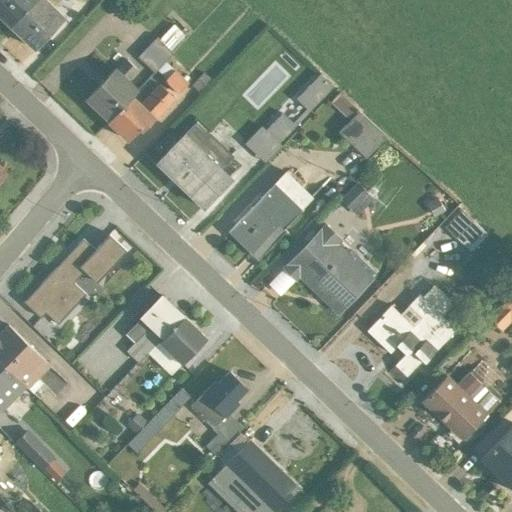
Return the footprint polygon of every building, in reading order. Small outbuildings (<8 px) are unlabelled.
[(0,0),(0,19),(9,28),(34,0),(0,0)] [(34,0),(9,28),(33,51),(64,18),(52,6),(57,0),(34,0)] [(183,36),(172,25),(158,39),(155,38),(137,57),(153,72),(171,53),(169,50),(183,36)] [(136,71),(124,59),(115,68),(114,67),(83,100),(106,122),(137,89),(128,80),(136,71)] [(187,83),(164,61),(156,70),(165,79),(164,81),(177,94),(187,83)] [(320,70),(297,96),(312,110),(335,84),(320,70)] [(209,79),(203,73),(188,89),(194,94),(209,79)] [(132,95),(106,122),(126,141),(137,129),(141,132),(173,99),(158,84),(139,102),(132,95)] [(385,136),(339,93),(329,103),(349,122),(338,133),(364,158),(385,136)] [(281,107),(248,143),(265,159),(299,123),(281,107)] [(154,163),(201,208),(232,178),(220,166),(223,164),(222,163),(231,155),(196,121),(185,133),(183,132),(154,163)] [(282,228),(311,198),(285,172),(228,232),(257,259),(284,230),(282,228)] [(371,199),(355,183),(339,199),(356,215),(371,199)] [(444,212),(436,199),(427,204),(434,218),(444,212)] [(485,234),(460,210),(443,228),(469,252),(485,234)] [(371,276),(374,273),(350,250),(347,252),(338,244),(342,240),(323,223),(281,268),(282,269),(267,283),(280,296),(295,282),(298,279),(337,314),(372,278),(371,276)] [(22,303),(39,319),(45,313),(58,323),(86,291),(75,281),(84,272),(97,282),(127,249),(106,233),(92,248),(80,238),(22,303)] [(423,363),(467,316),(430,282),(399,315),(389,306),(365,331),(388,353),(396,347),(403,354),(387,373),(398,384),(420,361),(423,363)] [(511,292),(487,317),(500,330),(510,322),(511,323),(511,292)] [(125,351),(137,362),(182,316),(160,295),(124,334),(133,343),(125,351)] [(182,316),(146,353),(169,376),(205,339),(195,329),(192,329),(192,327),(188,323),(189,323),(182,316)] [(5,325),(0,329),(0,363),(25,389),(49,366),(5,325)] [(0,412),(25,389),(0,363),(0,412)] [(446,375),(421,401),(461,439),(500,398),(489,387),(487,389),(480,383),(482,381),(473,371),(470,373),(468,372),(456,384),(446,375)] [(244,389),(227,373),(217,383),(213,380),(189,408),(216,434),(205,446),(213,454),(240,426),(227,413),(236,403),(233,400),(244,389)] [(189,397),(180,388),(127,444),(135,453),(189,397)] [(135,435),(147,423),(136,413),(125,425),(135,435)] [(511,424),(480,458),(494,472),(496,471),(500,474),(511,461),(511,424)] [(27,427),(15,440),(56,479),(68,467),(27,427)] [(249,439),(206,483),(234,511),(274,511),(298,487),(249,439)] [(503,480),(511,488),(511,461),(500,474),(504,478),(503,480)]
